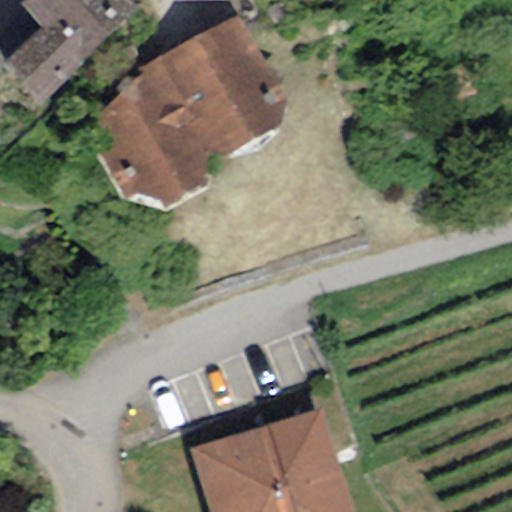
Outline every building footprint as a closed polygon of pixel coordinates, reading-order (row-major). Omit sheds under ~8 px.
[(133,9),(124,0),(25,0),(21,5),(43,28),(76,63),(133,9)] [(289,97),(239,15),(158,55),(211,151),(227,157),(279,130),(289,97)] [(41,97),(76,63),(43,28),(7,62),(41,97)] [(198,175),(211,151),(158,55),(117,86),(119,94),(87,134),(126,199),(136,195),(158,200),(162,211),(203,189),(198,175)] [(347,511),(319,412),(188,449),(206,511),(347,511)]
